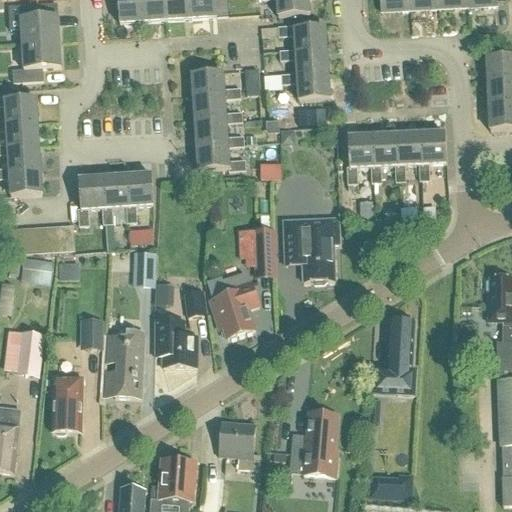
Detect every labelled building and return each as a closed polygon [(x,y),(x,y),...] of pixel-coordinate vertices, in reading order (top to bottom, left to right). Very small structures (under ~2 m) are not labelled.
[(142,0),(117,0),(120,29),(144,28),(142,0)] [(142,0),(144,28),(168,26),(166,0),(142,0)] [(191,0),(166,0),(168,26),(193,24),(191,0)] [(191,0),(193,24),(217,23),(215,0),(191,0)] [(310,20),(308,0),(260,0),(261,6),(278,5),(279,22),(310,20)] [(409,0),(380,0),(382,18),(411,16),(409,0)] [(409,0),(411,16),(440,15),(438,0),(409,0)] [(468,0),(438,0),(440,15),(469,13),(468,0)] [(468,0),(469,13),(498,11),(497,0),(468,0)] [(23,49),(60,47),(58,21),(40,22),(39,9),(9,11),(9,24),(21,23),(23,49)] [(296,58),(327,56),(326,32),(295,33),(295,32),(278,32),(279,43),(295,42),(296,56),(296,58)] [(60,47),(23,49),(24,74),(13,74),(14,87),(44,86),(43,74),(61,72),(60,47)] [(297,82),(328,80),(327,56),(296,58),(296,56),(280,57),(280,67),(297,66),(297,79),(297,82)] [(511,86),(511,62),(487,63),(488,88),(511,86)] [(225,105),(236,105),(241,104),(240,94),(224,95),(223,77),(192,79),(194,104),(225,101),(225,105)] [(330,105),(328,80),(297,82),(297,79),(281,80),(282,91),(298,90),(299,107),(330,105)] [(281,80),(267,81),(267,94),(282,93),(282,91),(281,80)] [(511,110),(511,86),(488,88),(489,112),(511,110)] [(226,119),(225,105),(225,101),(194,104),(195,128),(227,126),(227,130),(242,128),(241,118),(226,119)] [(7,129),(38,127),(36,103),(5,104),(5,102),(0,102),(0,112),(6,112),(7,126),(7,129)] [(511,110),(489,112),(491,136),(511,134),(511,110)] [(287,112),(288,131),(305,130),(304,111),(287,112)] [(39,152),(38,127),(7,129),(7,126),(0,126),(0,136),(7,136),(8,150),(7,153),(39,152)] [(228,143),(227,130),(227,126),(195,128),(197,152),(228,150),(229,153),(244,152),(243,142),(228,143)] [(283,135),(283,149),(290,149),(295,144),(295,135),(283,135)] [(422,170),(419,170),(420,186),(430,186),(429,170),(446,169),(445,139),(421,140),(422,170)] [(406,171),(419,170),(422,170),(421,140),(397,141),(398,172),(395,172),(396,188),(406,187),(406,171)] [(374,172),(371,172),(372,189),(382,188),(382,172),(395,172),(398,172),(397,141),(373,142),(374,172)] [(357,173),(371,172),(374,172),(373,142),(349,143),(350,173),(347,173),(348,190),(358,189),(357,173)] [(9,178),(40,176),(39,152),(7,153),(8,150),(0,150),(0,160),(8,160),(9,174),(9,178)] [(230,167),(229,153),(228,150),(197,152),(199,176),(228,174),(229,177),(246,176),(245,166),(230,167)] [(269,166),(269,182),(294,183),(294,167),(269,166)] [(41,200),(40,176),(9,178),(9,174),(0,174),(0,184),(10,184),(11,202),(41,200)] [(129,213),(127,213),(128,229),(137,228),(137,212),(154,211),(152,180),(127,182),(129,213)] [(112,214),(127,213),(129,213),(127,182),(103,183),(105,215),(102,215),(103,231),(113,230),(112,214)] [(88,216),(102,215),(105,215),(103,183),(78,185),(80,215),(78,215),(79,232),(89,231),(88,216)] [(0,223),(7,223),(7,209),(10,205),(10,204),(0,204),(0,223)] [(375,211),(364,211),(364,220),(365,220),(374,220),(376,220),(375,211)] [(327,286),(335,286),(334,252),(341,252),(340,228),(312,229),(312,226),(284,227),(286,271),(303,271),(304,287),(311,287),(314,290),(324,290),(327,286)] [(60,232),(62,257),(74,257),(73,231),(60,232)] [(49,258),(62,257),(60,232),(48,233),(49,258)] [(24,259),(37,259),(35,233),(23,234),(24,259)] [(35,233),(37,259),(49,258),(48,233),(35,233)] [(12,260),(24,259),(23,234),(10,235),(12,260)] [(277,285),(276,236),(247,237),(249,273),(256,273),(256,286),(277,285)] [(135,256),(134,291),(154,292),(155,257),(135,256)] [(52,291),(55,268),(26,264),(23,287),(52,291)] [(68,266),(68,284),(87,284),(88,266),(68,266)] [(250,290),(247,281),(225,288),(223,283),(209,288),(214,305),(210,307),(220,335),(224,334),(227,345),(256,336),(249,315),(259,312),(252,289),(250,290)] [(511,294),(511,295),(511,283),(489,283),(489,298),(487,298),(487,328),(503,328),(503,348),(503,349),(511,348),(511,294)] [(1,290),(0,302),(0,321),(11,323),(15,292),(1,290)] [(188,324),(209,321),(205,297),(185,300),(188,324)] [(389,334),(389,338),(388,350),(387,373),(375,372),(374,398),(397,399),(398,399),(409,400),(411,400),(413,400),(414,374),(413,374),(410,374),(413,323),(390,322),(389,334)] [(83,325),(82,353),(100,354),(101,325),(83,325)] [(197,374),(198,343),(185,342),(185,327),(156,326),(155,362),(163,362),(163,373),(197,374)] [(41,384),(46,341),(11,337),(5,376),(18,378),(18,381),(41,384)] [(146,348),(147,339),(127,337),(126,343),(110,342),(110,346),(109,366),(118,367),(117,378),(106,378),(105,402),(116,402),(141,403),(143,370),(145,370),(146,348)] [(503,348),(497,349),(498,386),(499,453),(501,452),(502,483),(500,484),(502,511),(511,511),(511,348),(503,349),(503,348)] [(82,439),(83,384),(54,383),(53,438),(56,438),(58,440),(66,441),(67,439),(82,439)] [(370,417),(369,429),(379,430),(379,418),(370,417)] [(335,456),(338,422),(308,419),(306,443),(295,442),(292,477),(303,478),(303,481),(336,483),(338,456),(335,456)] [(0,478),(14,480),(19,432),(0,430),(0,478)] [(261,477),(262,464),(252,463),(254,432),(221,430),(219,461),(239,462),(238,475),(261,477)] [(193,508),(196,468),(162,466),(159,505),(193,508)] [(224,478),(223,506),(236,506),(237,478),(224,478)] [(371,483),(370,505),(412,506),(413,484),(413,481),(399,481),(399,484),(371,483)] [(142,511),(144,496),(121,495),(119,511),(142,511)]
